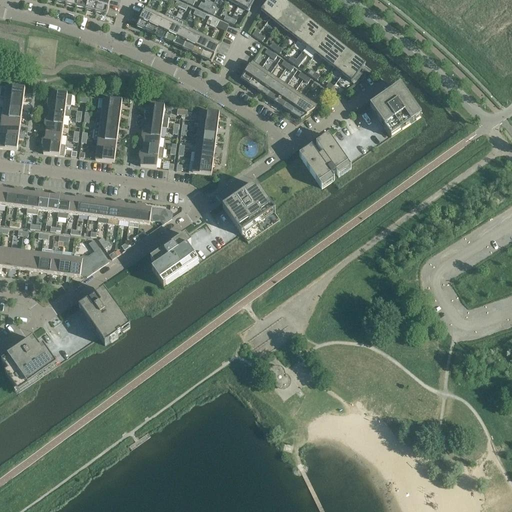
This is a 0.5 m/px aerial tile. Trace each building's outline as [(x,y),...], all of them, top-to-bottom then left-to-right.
[(78,0),(77,7),(87,10),(89,0),(78,0)] [(89,0),(87,10),(97,12),(99,0),(89,0)] [(99,0),(97,12),(107,15),(111,0),(99,0)] [(242,0),(239,7),(249,13),(256,0),(242,0)] [(271,20),(282,5),(275,0),(271,0),(261,13),(271,20)] [(291,12),(282,5),(271,20),(280,27),(291,12)] [(147,32),(156,14),(146,10),(138,27),(147,32)] [(289,34),(300,19),(291,12),(280,27),(289,34)] [(157,36),(165,19),(156,14),(147,32),(157,36)] [(165,19),(157,36),(166,40),(174,23),(176,18),(167,14),(165,19)] [(174,23),(166,40),(175,45),(183,27),(185,23),(176,18),(174,23)] [(216,30),(217,28),(220,22),(210,18),(207,26),(216,30)] [(309,26),(300,19),(289,34),(298,41),(309,26)] [(220,22),(217,28),(227,33),(229,27),(220,22)] [(307,48),(318,33),(309,26),(298,41),(307,48)] [(184,49),(192,32),(183,27),(175,45),(184,49)] [(192,32),(184,49),(193,54),(202,36),(192,32)] [(316,55),(327,40),(318,33),(307,48),(316,55)] [(202,36),(193,54),(203,58),(211,40),(202,36)] [(211,40),(203,58),(212,63),(221,45),(211,40)] [(336,47),(327,40),(316,55),(325,62),(336,47)] [(334,69),(345,54),(336,47),(325,62),(334,69)] [(297,61),(294,65),(299,68),(302,64),(307,57),(303,54),(297,61)] [(354,61),(345,54),(334,69),(343,76),(354,61)] [(354,61),(343,76),(352,84),(363,76),(360,74),(364,69),(354,61)] [(253,64),(243,79),(242,80),(251,86),(262,70),(253,64)] [(251,86),(259,92),(270,75),(262,70),(251,86)] [(270,75),(259,92),(268,97),(279,81),(270,75)] [(268,97),(276,103),(287,87),(279,81),(268,97)] [(25,90),(23,90),(1,87),(0,96),(0,97),(5,99),(24,101),(25,90)] [(287,87),(276,103),(284,109),(295,93),(287,87)] [(401,88),(396,91),(370,109),(391,139),(422,118),(401,88)] [(335,98),(324,89),(320,95),(332,103),(335,98)] [(284,109),(293,115),(304,98),(295,93),(284,109)] [(66,106),(66,107),(71,108),(72,96),(51,94),(51,99),(48,102),(47,104),(66,106)] [(304,98),(293,115),(302,121),(319,109),(304,98)] [(24,101),(5,99),(4,109),(23,111),(24,101)] [(98,111),(102,111),(121,114),(121,111),(119,108),(120,103),(100,100),(98,111)] [(65,117),(66,107),(66,106),(47,104),(47,106),(49,110),(49,114),(65,117)] [(165,108),(157,107),(149,106),(148,111),(145,114),(145,116),(164,119),(165,108)] [(23,111),(4,109),(2,119),(21,121),(23,111)] [(101,121),(117,123),(118,119),(121,116),(121,114),(102,111),(101,121)] [(200,124),(218,126),(219,124),(217,120),(217,115),(201,113),(200,124)] [(45,124),(64,127),(65,117),(49,114),(48,119),(45,122),(45,124)] [(145,116),(145,119),(147,122),(146,127),(162,129),(167,130),(169,120),(164,119),(145,116)] [(21,121),(2,119),(1,129),(20,131),(21,121)] [(95,131),(118,134),(119,132),(117,128),(117,123),(101,121),(97,121),(95,131)] [(47,130),(46,135),(62,137),(64,127),(45,124),(45,126),(47,130)] [(198,134),(215,136),(215,131),(218,128),(218,126),(200,124),(198,134)] [(162,129),(146,127),(146,132),(143,134),(142,137),(161,139),(162,129)] [(20,131),(1,129),(0,137),(0,139),(19,141),(20,131)] [(94,141),(98,142),(115,144),(115,139),(118,136),(118,134),(95,131),(94,141)] [(197,144),(216,146),(216,144),(214,141),(215,136),(198,134),(197,144)] [(43,142),(42,144),(61,147),(61,146),(62,137),(46,135),(45,139),(43,142)] [(161,139),(142,137),(142,139),(144,142),(144,147),(160,149),(161,139)] [(352,170),(350,168),(329,137),(316,146),(323,156),(319,159),(312,149),(300,158),(322,190),(335,182),(332,177),(336,175),(339,179),(352,170)] [(19,141),(0,139),(0,149),(17,152),(19,141)] [(97,152),(116,154),(116,152),(114,148),(115,144),(98,142),(97,152)] [(43,155),(44,155),(64,158),(66,147),(61,146),(61,147),(42,144),(42,147),(44,150),(43,155)] [(196,154),(212,156),(213,151),(216,149),(216,146),(197,144),(196,154)] [(160,149),(144,147),(143,152),(140,155),(140,157),(158,159),(158,160),(163,161),(165,149),(160,149)] [(97,152),(96,162),(112,164),(113,159),(116,156),(116,154),(97,152)] [(195,164),(213,166),(214,164),(211,161),(212,156),(196,154),(195,164)] [(157,170),(158,160),(158,159),(140,157),(139,159),(142,163),(141,168),(157,170)] [(189,174),(191,174),(209,177),(210,171),(213,169),(213,166),(195,164),(191,164),(189,174)] [(223,210),(242,237),(243,237),(248,244),(280,222),(275,215),(276,214),(257,186),(223,210)] [(0,206),(8,208),(10,192),(5,191),(2,188),(0,187),(0,206)] [(18,209),(20,190),(18,190),(14,192),(10,192),(8,208),(18,209)] [(28,210),(30,194),(25,194),(22,191),(20,190),(18,209),(27,210),(28,210)] [(38,212),(40,193),(38,193),(35,195),(30,194),(28,210),(27,210),(27,215),(38,217),(39,212),(38,212)] [(48,213),(50,197),(45,196),(43,193),(40,193),(38,212),(39,212),(48,213)] [(58,214),(61,196),(58,195),(55,197),(50,197),(48,213),(58,214)] [(68,221),(68,216),(70,199),(66,199),(63,196),(61,196),(58,214),(58,219),(68,221)] [(79,217),(81,198),(79,198),(75,200),(70,199),(68,216),(79,217)] [(89,218),(91,202),(86,201),(83,198),(81,198),(79,217),(89,218)] [(99,220),(101,201),(99,201),(96,203),(91,202),(89,218),(99,220)] [(109,221),(111,205),(106,204),(103,201),(101,201),(99,220),(98,224),(108,226),(109,221)] [(119,222),(122,203),(119,203),(116,205),(111,205),(109,221),(108,226),(119,227),(120,222),(119,222)] [(119,222),(120,222),(129,223),(131,207),(127,207),(124,204),(122,203),(119,222)] [(131,207),(129,223),(139,225),(142,206),(140,206),(136,208),(131,207)] [(142,206),(139,225),(150,226),(151,222),(161,223),(163,226),(171,221),(172,220),(173,219),(173,218),(173,217),(173,216),(172,215),(172,214),(171,213),(170,212),(169,212),(168,212),(147,209),(144,206),(142,206)] [(138,237),(141,241),(147,237),(144,233),(138,237)] [(152,272),(164,289),(199,265),(187,248),(192,245),(186,236),(151,260),(157,269),(152,272)] [(9,270),(11,252),(1,250),(0,260),(0,266),(4,267),(7,270),(9,270)] [(42,256),(40,272),(45,272),(47,275),(50,276),(52,257),(53,252),(43,250),(42,256)] [(87,279),(109,264),(100,250),(89,259),(83,258),(81,259),(81,261),(72,259),(70,278),(72,279),(75,276),(87,278),(87,279)] [(20,269),(22,253),(11,252),(9,270),(11,271),(15,268),(20,269)] [(29,273),(32,254),(22,253),(20,269),(25,270),(27,273),(29,273)] [(62,258),(60,274),(65,275),(68,278),(70,278),(72,259),(73,254),(63,253),(62,258)] [(118,257),(115,254),(115,253),(109,257),(113,261),(118,258),(118,257)] [(40,272),(42,256),(32,254),(29,273),(32,273),(35,271),(40,272)] [(60,274),(62,258),(52,257),(50,276),(52,276),(55,274),(60,274)] [(79,310),(80,311),(106,348),(131,330),(105,292),(79,310)] [(19,395),(58,368),(44,348),(41,350),(34,341),(2,363),(8,373),(5,375),(19,395)] [(285,372),(285,371),(284,370),(283,369),(282,368),(281,368),(280,367),(278,367),(277,367),(276,367),(274,367),(273,368),(272,369),(271,370),(270,371),(269,372),(269,373),(269,374),(269,375),(269,376),(269,377),(269,378),(270,379),(271,380),(271,381),(272,382),(275,384),(275,385),(275,386),(276,387),(276,388),(277,389),(278,390),(279,390),(280,391),(281,391),(282,391),(283,391),(284,391),(285,391),(287,390),(288,389),(289,388),(290,388),(291,386),(291,385),(291,384),(291,383),(291,382),(291,380),(290,379),(290,378),(289,377),(288,376),(287,375),(286,375),(286,374),(285,373),(285,372)]
